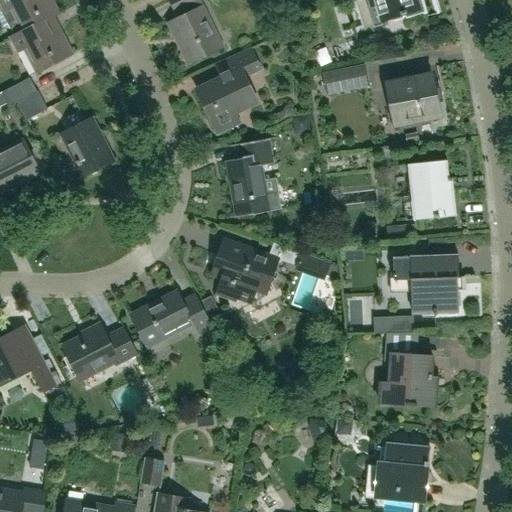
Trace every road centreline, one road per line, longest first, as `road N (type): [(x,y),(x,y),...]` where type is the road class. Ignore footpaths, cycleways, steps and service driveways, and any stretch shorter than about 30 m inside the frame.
road 1 (unclassified): [(492,511),(504,447),(511,292),(497,150),(465,0)]
road 2 (unclassified): [(0,276),(85,276),(115,267),(161,231),(168,128),(113,0)]
